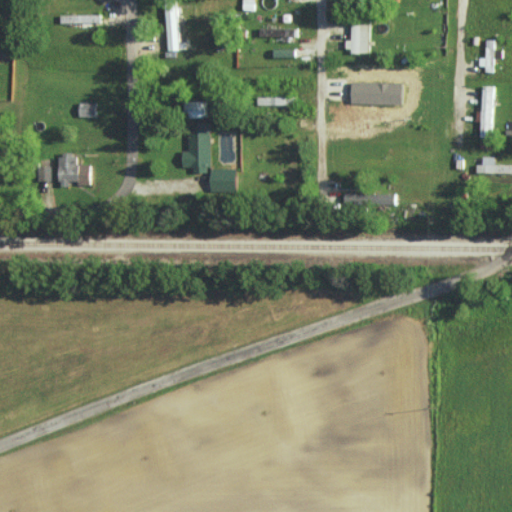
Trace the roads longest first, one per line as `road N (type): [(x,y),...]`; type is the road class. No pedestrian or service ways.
road 1 (residential): [(0,456),(480,274),(511,254)]
road 2 (residential): [(321,0),(321,229)]
road 3 (residential): [(121,200),(133,163),(129,0)]
road 4 (residential): [(464,0),(459,149)]
road 5 (residential): [(0,208),(85,216),(121,200)]
